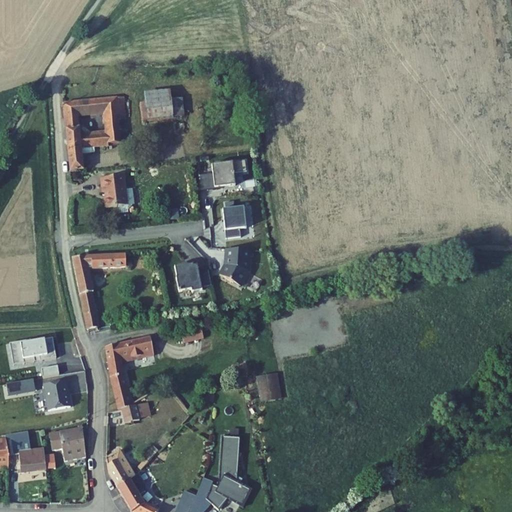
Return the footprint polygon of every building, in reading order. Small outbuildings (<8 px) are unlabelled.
[(111,144),(123,143),(121,129),(121,122),(118,98),(64,103),(72,173),(85,171),(83,156),(92,155),(92,149),(111,147),(111,144)] [(126,98),(118,98),(121,122),(129,121),(126,98)] [(197,98),(156,102),(157,120),(199,115),(197,98)] [(130,128),(121,129),(123,143),(131,141),(130,128)] [(198,175),(200,191),(215,189),(215,188),(235,186),(232,162),(212,165),(213,173),(198,175)] [(136,203),(138,203),(136,186),(129,187),(128,176),(103,178),(104,193),(107,193),(107,198),(106,198),(107,208),(118,207),(119,214),(130,213),(130,211),(136,203)] [(223,211),(226,239),(241,238),(240,230),(246,229),(244,208),(223,211)] [(252,251),(227,249),(227,259),(228,259),(228,265),(227,267),(226,267),(222,276),(243,287),(250,272),(252,251)] [(126,254),(73,258),(90,331),(104,328),(94,292),(97,292),(91,269),(127,266),(126,254)] [(211,283),(209,269),(199,271),(197,263),(187,265),(186,261),(174,263),(179,290),(191,287),(192,290),(202,288),(201,285),(211,283)] [(189,333),(175,336),(177,349),(192,347),(189,333)] [(10,344),(13,360),(23,359),(25,365),(36,363),(35,358),(40,358),(41,362),(57,359),(53,338),(32,342),(32,340),(10,344)] [(150,340),(105,348),(108,378),(117,410),(120,409),(129,408),(121,378),(119,361),(139,358),(140,360),(153,358),(150,340)] [(13,360),(14,367),(25,365),(23,359),(13,360)] [(44,378),(60,375),(58,366),(42,369),(44,378)] [(264,375),(255,377),(259,396),(267,395),(264,375)] [(44,391),(46,401),(48,401),(50,412),(72,408),(69,395),(68,395),(67,390),(69,390),(67,381),(45,386),(46,391),(44,391)] [(123,424),(138,421),(134,404),(129,408),(120,409),(123,424)] [(42,447),(42,449),(45,469),(55,467),(52,450),(62,448),(76,446),(84,445),(81,425),(76,426),(77,430),(49,435),(51,445),(42,447)] [(13,435),(6,435),(5,438),(9,455),(18,454),(21,469),(18,470),(19,473),(45,469),(42,449),(25,452),(23,446),(15,448),(13,435)] [(235,437),(217,436),(215,487),(200,481),(192,501),(207,507),(210,505),(216,510),(224,500),(238,507),(247,489),(236,484),(239,479),(233,476),(234,466),(237,453),(234,453),(235,437)] [(5,438),(0,438),(0,466),(8,467),(9,455),(5,438)] [(76,446),(62,448),(64,457),(78,455),(76,446)] [(117,452),(106,458),(108,476),(114,487),(135,476),(134,474),(131,475),(117,452)] [(139,481),(135,476),(114,487),(128,511),(129,511),(155,511),(156,510),(145,504),(149,501),(141,489),(135,492),(131,486),(139,481)]
